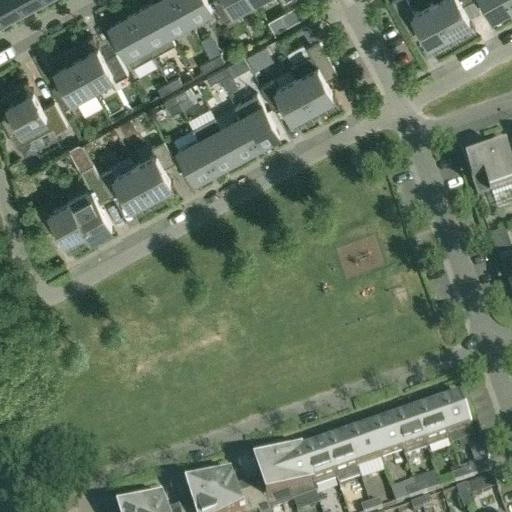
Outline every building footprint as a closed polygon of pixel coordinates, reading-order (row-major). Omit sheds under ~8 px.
[(20,0),(0,0),(0,12),(4,20),(25,9),(20,0)] [(20,0),(25,9),(40,0),(20,0)] [(178,0),(156,0),(153,2),(175,43),(176,43),(170,32),(190,21),(178,0)] [(207,0),(178,0),(190,21),(212,9),(207,0)] [(234,6),(245,0),(214,0),(225,20),(238,13),(234,6)] [(433,50),(454,38),(434,1),(415,12),(408,0),(391,0),(410,33),(421,27),(433,50)] [(435,0),(434,1),(454,38),(475,27),(463,4),(470,0),(435,0)] [(482,0),(492,18),(511,6),(511,2),(510,0),(482,0)] [(153,2),(132,14),(154,54),(175,43),(153,2)] [(286,18),(289,24),(307,14),(300,3),(283,12),(286,18)] [(132,14),(110,26),(132,66),(154,54),(132,14)] [(93,35),(72,46),(96,90),(97,90),(93,83),(112,72),(116,79),(128,73),(116,51),(105,57),(93,35)] [(311,54),(292,65),(318,113),(339,101),(326,78),(338,72),(320,39),(307,46),(311,54)] [(259,68),(278,56),(270,42),(251,54),(259,68)] [(72,46),(51,58),(63,80),(52,87),(64,108),(96,90),(72,46)] [(215,65),(225,60),(221,53),(211,58),(215,65)] [(235,60),(242,70),(250,66),(244,55),(235,60)] [(204,71),(215,65),(211,58),(200,64),(204,71)] [(228,65),(217,71),(221,78),(232,72),(228,65)] [(297,124),(318,113),(292,65),(291,65),(297,76),(278,86),(267,67),(254,73),(273,108),(284,101),(297,124)] [(217,71),(207,76),(211,83),(221,78),(217,71)] [(179,76),(169,81),(172,88),(183,83),(179,76)] [(2,118),(17,146),(52,126),(55,131),(68,124),(55,101),(43,107),(28,79),(3,93),(13,111),(2,118)] [(158,87),(162,94),(172,88),(169,81),(158,87)] [(193,102),(186,88),(175,94),(183,108),(193,102)] [(258,93),(236,105),(258,145),(280,133),(258,93)] [(165,99),(169,106),(172,113),(183,108),(175,94),(165,99)] [(215,116),(237,157),(258,145),(236,105),(235,105),(241,115),(221,126),(215,116)] [(216,168),(237,157),(215,116),(194,128),(216,168)] [(137,128),(131,117),(120,124),(126,135),(137,128)] [(177,150),(194,180),(216,168),(194,128),(193,128),(199,138),(177,150)] [(155,153),(136,164),(156,201),(177,189),(165,167),(176,161),(164,139),(152,146),(155,153)] [(511,187),(511,166),(503,140),(487,145),(491,157),(468,165),(460,144),(459,145),(478,199),(511,187)] [(91,188),(71,199),(91,236),(112,225),(100,202),(111,196),(93,162),(83,144),(79,142),(69,148),(91,188)] [(9,163),(10,165),(15,174),(26,168),(20,158),(9,163)] [(93,162),(111,196),(123,190),(135,212),(156,201),(136,164),(116,174),(112,167),(100,174),(93,162)] [(31,178),(27,171),(17,176),(20,183),(31,178)] [(70,248),(91,236),(71,199),(51,210),(48,203),(34,210),(46,232),(58,225),(70,248)] [(511,259),(500,264),(511,298),(511,259)] [(461,399),(438,407),(451,443),(452,446),(475,438),(472,430),(473,429),(462,398),(461,398),(461,399)] [(438,407),(416,415),(428,450),(451,443),(438,407)] [(416,415),(393,423),(405,458),(428,450),(416,415)] [(393,423),(370,430),(381,462),(403,454),(405,459),(405,458),(393,423)] [(370,430),(348,438),(359,469),(381,462),(370,430)] [(464,444),(470,458),(490,450),(484,436),(464,444)] [(348,438),(325,446),(337,482),(338,481),(337,477),(359,469),(348,438)] [(303,449),(301,449),(316,494),(317,494),(316,489),(337,482),(325,446),(304,453),(303,449)] [(301,449),(278,457),(293,502),(316,494),(301,449)] [(261,484),(249,488),(250,490),(257,511),(271,511),(271,510),(293,502),(278,457),(254,465),(261,484)] [(464,481),(473,478),(471,470),(461,473),(464,481)] [(232,473),(209,481),(219,511),(257,511),(250,490),(239,494),(232,473)] [(455,484),(464,481),(461,473),(453,475),(455,484)] [(466,486),(470,499),(498,489),(493,477),(466,486)] [(181,511),(219,511),(209,481),(186,489),(193,507),(181,511)] [(416,489),(418,496),(428,493),(425,486),(416,489)] [(466,486),(457,489),(463,510),(473,507),(472,506),(473,505),(470,499),(466,486)] [(418,496),(416,489),(407,492),(410,499),(418,496)] [(371,504),(368,495),(358,499),(362,511),(373,511),(371,504)] [(168,511),(163,497),(140,505),(142,511),(168,511)] [(420,502),(423,509),(432,506),(430,499),(420,502)] [(380,501),(371,504),(373,511),(383,509),(380,501)] [(414,511),(423,509),(420,502),(411,505),(413,511),(414,511)]
